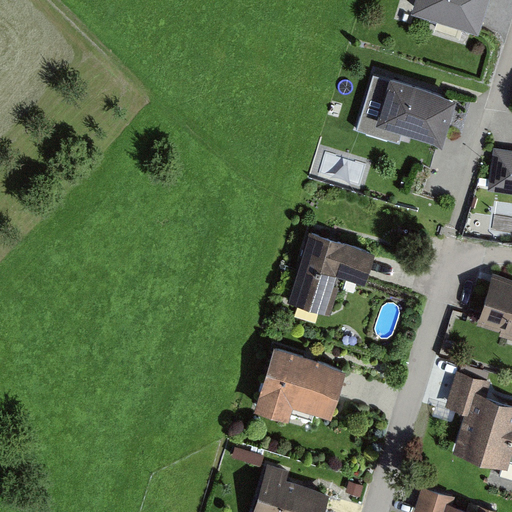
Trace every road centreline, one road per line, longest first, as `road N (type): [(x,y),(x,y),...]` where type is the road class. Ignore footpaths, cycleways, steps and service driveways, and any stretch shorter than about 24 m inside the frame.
road 1 (residential): [(511,258),(452,249),(372,511)]
road 2 (track): [(245,179),(60,0)]
